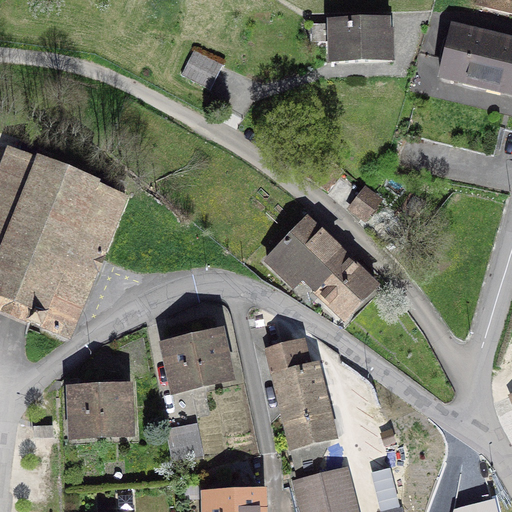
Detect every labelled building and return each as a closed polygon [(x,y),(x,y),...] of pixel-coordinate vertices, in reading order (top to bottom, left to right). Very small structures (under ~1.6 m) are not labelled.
[(477,0),(476,4),(501,10),(503,0),(477,0)] [(511,0),(503,0),(501,10),(511,12),(511,0)] [(391,61),(391,32),(387,32),(387,20),(330,23),(331,63),(391,61)] [(441,76),(482,86),(494,39),(452,29),(441,76)] [(511,43),(494,39),(482,86),(511,93),(511,43)] [(181,76),(210,90),(222,65),(194,51),(181,76)] [(464,149),(472,120),(413,105),(406,135),(464,149)] [(472,120),(464,149),(493,156),(501,127),(472,120)] [(9,151),(0,173),(0,309),(69,337),(125,198),(9,151)] [(325,190),(338,174),(321,161),(308,177),(325,190)] [(363,217),(375,201),(363,191),(350,208),(363,217)] [(375,287),(306,220),(267,260),(295,287),(303,278),(345,319),(375,287)] [(166,351),(175,391),(229,379),(218,332),(192,337),(193,344),(166,351)] [(333,437),(316,366),(305,369),(299,345),(269,353),(292,447),(333,437)] [(129,435),(126,386),(100,387),(100,394),(72,395),(73,437),(129,435)] [(166,430),(172,461),(202,455),(196,424),(166,430)] [(355,511),(345,471),(296,484),(302,511),(355,511)] [(261,511),(261,490),(234,491),(234,498),(206,499),(206,511),(261,511)]
